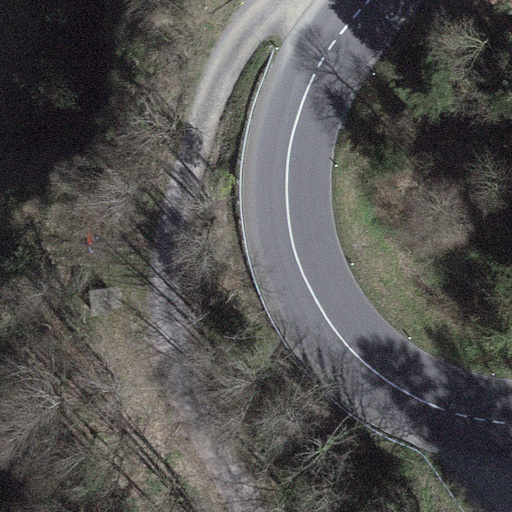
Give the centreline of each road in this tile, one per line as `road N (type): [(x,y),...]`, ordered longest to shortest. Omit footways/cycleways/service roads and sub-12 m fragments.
road 1 (track): [(341,28),(253,16),(214,58),(167,242),(174,335),(241,511)]
road 2 (secondary): [(377,0),(341,28),(285,117),(280,239),(295,321),(359,388),(440,427),(511,434)]
